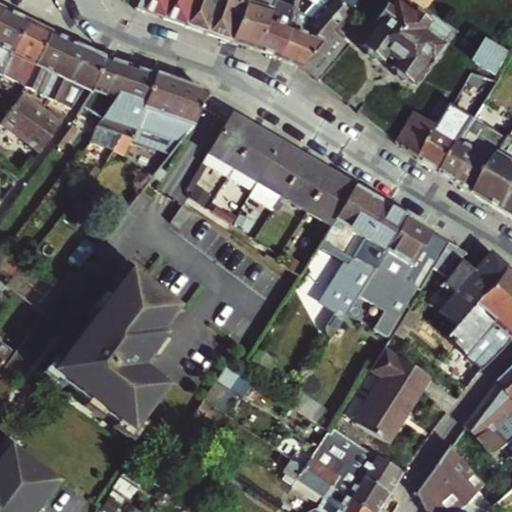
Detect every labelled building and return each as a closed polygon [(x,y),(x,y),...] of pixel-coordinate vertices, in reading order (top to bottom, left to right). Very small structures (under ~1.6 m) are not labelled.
[(139,0),(136,8),(142,11),(145,13),(145,12),(163,18),(162,19),(166,20),(166,19),(185,26),(185,27),(186,27),(195,0),(139,0)] [(248,0),(195,0),(186,27),(189,28),(189,27),(207,34),(207,35),(210,36),(211,35),(231,42),(248,0)] [(273,9),(250,0),(248,0),(231,42),(256,50),(273,9)] [(332,32),(349,11),(334,0),(319,0),(324,3),(309,23),(302,31),(287,27),(279,59),(302,67),(332,32)] [(334,0),(349,11),(358,0),(334,0)] [(372,59),(379,58),(394,69),(395,75),(402,81),(408,79),(413,82),(429,60),(435,59),(441,51),(439,46),(450,30),(430,16),(426,22),(396,0),(391,0),(373,26),(367,27),(361,35),(362,40),(359,45),(365,48),(365,54),(372,59)] [(0,22),(0,76),(2,78),(29,22),(6,9),(0,22)] [(279,59),(287,27),(290,15),(273,9),(256,50),(279,59)] [(290,15),(287,27),(302,31),(309,23),(290,15)] [(2,78),(25,88),(52,33),(29,22),(2,78)] [(349,47),(332,32),(302,67),(320,82),(349,47)] [(52,33),(25,88),(49,100),(75,43),(52,33)] [(477,62),(497,74),(509,54),(488,42),(477,62)] [(75,43),(49,100),(71,110),(86,88),(95,92),(107,57),(99,54),(75,43)] [(107,57),(95,92),(84,108),(78,116),(91,122),(108,97),(117,100),(122,101),(134,67),(107,57)] [(122,101),(117,100),(100,127),(123,136),(114,150),(126,155),(135,139),(140,125),(157,75),(134,67),(122,101)] [(442,175),(475,119),(465,113),(486,76),(472,71),(452,106),(424,155),(420,161),(420,162),(438,173),(442,175)] [(138,176),(149,185),(194,127),(206,93),(157,75),(140,125),(168,136),(138,176)] [(0,125),(2,122),(21,97),(9,90),(0,100),(0,125)] [(2,122),(26,141),(46,115),(21,97),(2,122)] [(424,155),(452,106),(447,103),(444,109),(438,106),(430,119),(417,112),(398,144),(397,145),(420,161),(424,155)] [(46,115),(26,141),(41,153),(62,127),(46,115)] [(234,168),(257,130),(232,116),(209,153),(234,168)] [(511,139),(475,119),(442,175),(477,197),(511,139)] [(76,120),(60,141),(71,150),(87,128),(76,120)] [(258,184),(281,145),(257,130),(234,168),(228,178),(253,192),(258,184)] [(511,139),(477,197),(511,218),(511,139)] [(282,198),(306,159),(281,145),(258,184),(282,198)] [(306,213),(329,174),(306,159),(282,198),(306,213)] [(306,213),(330,227),(354,188),(329,174),(306,213)] [(407,220),(354,188),(330,227),(320,244),(351,262),(348,267),(328,301),(341,309),(327,330),(333,340),(351,315),(361,298),(407,220)] [(180,210),(170,226),(180,232),(190,215),(180,210)] [(406,284),(435,236),(407,220),(361,298),(372,305),(391,275),(406,284)] [(447,244),(435,236),(406,284),(418,292),(431,271),(447,244)] [(320,244),(317,249),(348,267),(351,262),(320,244)] [(466,255),(447,244),(431,271),(446,280),(466,255)] [(482,369),(484,371),(511,339),(511,272),(492,254),(483,265),(462,289),(439,316),(453,329),(446,337),(482,369)] [(483,265),(466,255),(446,280),(462,289),(483,265)] [(54,376),(131,434),(165,389),(140,370),(136,367),(142,359),(146,362),(163,338),(158,334),(176,310),(129,275),(86,331),(93,336),(79,356),(72,351),(54,376)] [(406,284),(391,275),(372,305),(388,314),(406,284)] [(39,309),(48,316),(66,293),(57,286),(39,309)] [(0,370),(14,351),(0,340),(0,370)] [(387,443),(431,377),(384,346),(370,368),(385,377),(356,422),(387,443)] [(511,373),(500,385),(467,428),(496,458),(505,450),(511,443),(511,373)] [(324,443),(328,437),(330,432),(321,426),(314,437),(324,443)] [(348,467),(389,494),(402,473),(333,428),(330,432),(328,437),(356,455),(348,467)] [(0,511),(25,511),(31,505),(37,510),(56,485),(7,449),(0,459),(0,511)] [(427,511),(454,511),(484,484),(452,449),(440,467),(438,470),(429,483),(428,483),(427,484),(428,485),(421,495),(420,494),(419,496),(420,498),(421,499),(427,511)] [(368,511),(377,511),(389,494),(348,467),(337,484),(330,480),(333,476),(293,450),(287,459),(300,467),(368,511)] [(319,495),(337,507),(344,511),(368,511),(300,467),(293,478),(319,495)] [(511,511),(511,491),(499,502),(504,506),(506,509),(509,511),(511,511)]
